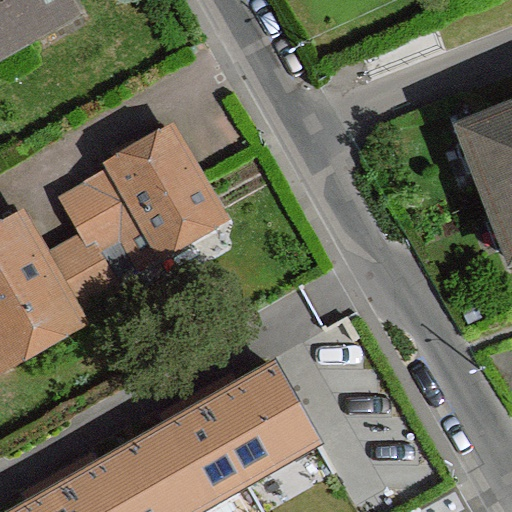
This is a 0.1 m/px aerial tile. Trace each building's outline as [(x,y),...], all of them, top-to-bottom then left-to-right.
[(66,0),(0,0),(0,52),(2,56),(74,14),(66,0)] [(511,114),(502,119),(465,134),(511,256),(511,114)] [(148,217),(121,233),(125,239),(139,265),(141,268),(220,222),(197,183),(169,135),(118,166),(148,217)] [(94,184),(121,233),(148,217),(118,166),(93,182),(94,184)] [(121,233),(94,184),(65,201),(83,232),(97,255),(98,254),(125,239),(121,233)] [(40,257),(20,222),(0,233),(0,363),(3,370),(79,325),(76,320),(40,257)] [(97,255),(83,232),(40,257),(76,320),(120,293),(113,279),(98,254),(97,255)] [(125,239),(98,254),(113,279),(139,265),(125,239)] [(285,382),(215,423),(265,510),(334,468),(285,382)]
